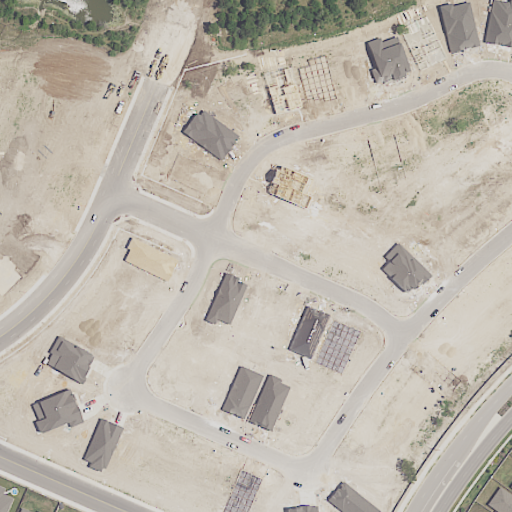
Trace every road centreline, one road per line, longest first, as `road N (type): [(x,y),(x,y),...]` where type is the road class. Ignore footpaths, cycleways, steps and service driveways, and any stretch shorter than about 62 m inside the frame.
road 1 (residential): [(511,78),(501,71),(442,101),(287,153),(143,388)]
road 2 (residential): [(0,351),(81,278),(145,132),(190,0)]
road 3 (residential): [(117,203),(330,289),(416,338)]
road 4 (residential): [(318,479),(416,338),(511,248)]
road 5 (residential): [(143,388),(171,415),(318,479)]
road 6 (residential): [(0,454),(122,511)]
road 7 (residential): [(511,407),(433,511)]
